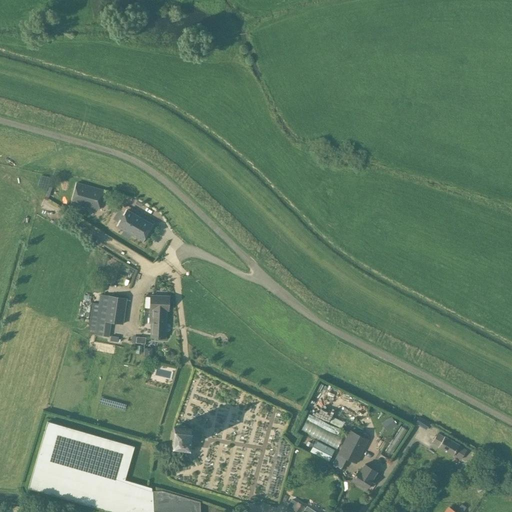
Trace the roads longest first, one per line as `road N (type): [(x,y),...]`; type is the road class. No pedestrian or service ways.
road 1 (unclassified): [(511,423),(322,325),(145,167),(0,120)]
road 2 (track): [(252,507),(156,481),(185,360)]
